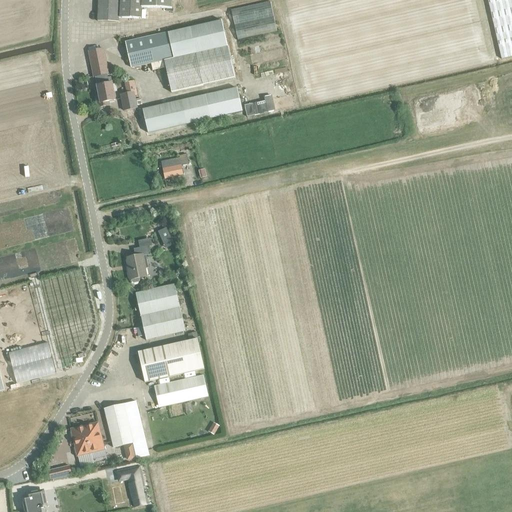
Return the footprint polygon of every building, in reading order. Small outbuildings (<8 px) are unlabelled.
[(171,9),(171,0),(98,0),(98,22),(118,23),(118,18),(140,19),(141,8),(171,9)] [(511,0),(487,0),(489,4),(501,59),(511,57),(511,0)] [(237,41),(276,32),(270,2),(230,11),(237,41)] [(203,86),(235,79),(222,21),(125,43),(131,68),(151,64),(152,71),(166,68),(171,93),(203,86)] [(108,78),(107,75),(108,74),(103,49),(88,52),(93,77),(95,77),(96,83),(97,86),(98,95),(96,96),(98,108),(109,106),(108,102),(115,100),(111,77),(108,78)] [(148,133),(242,112),(237,88),(142,110),(148,133)] [(123,111),(137,108),(135,97),(121,99),(123,111)] [(245,105),(247,117),(269,111),(266,100),(245,105)] [(165,179),(183,176),(181,166),(185,165),(183,155),(181,155),(179,156),(179,160),(161,164),(165,179)] [(167,227),(158,231),(166,248),(175,243),(167,227)] [(149,246),(141,248),(134,249),(135,257),(127,258),(129,271),(128,271),(129,280),(131,280),(132,282),(134,283),(138,282),(139,281),(139,278),(146,277),(145,269),(148,268),(145,256),(151,255),(149,246)] [(54,373),(35,282),(0,289),(0,312),(14,381),(54,373)] [(146,341),(185,332),(175,285),(135,294),(146,341)] [(145,383),(204,369),(197,339),(138,353),(145,383)] [(203,375),(154,386),(159,408),(208,397),(203,375)] [(149,456),(136,403),(124,406),(124,405),(104,409),(113,448),(132,444),(133,446),(136,459),(149,456)] [(98,423),(86,426),(93,453),(104,450),(98,423)] [(94,466),(91,453),(93,453),(86,426),(71,430),(77,457),(78,457),(81,469),(94,466)] [(128,460),(136,459),(133,446),(126,448),(128,460)] [(52,480),(70,475),(68,466),(49,471),(52,480)] [(133,507),(146,505),(142,469),(118,471),(119,481),(130,479),(133,507)] [(32,497),(23,499),(25,511),(43,511),(43,509),(46,508),(43,491),(31,494),(32,497)]
